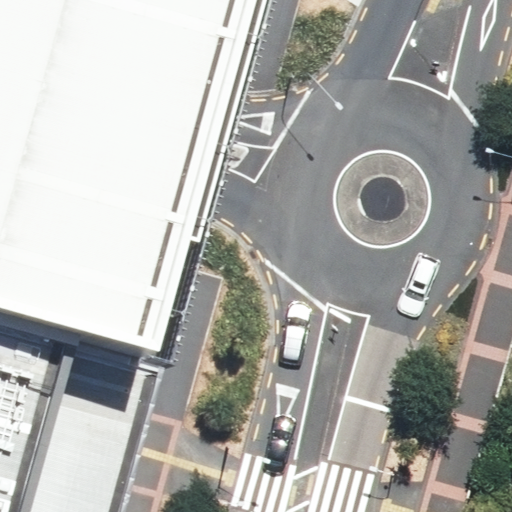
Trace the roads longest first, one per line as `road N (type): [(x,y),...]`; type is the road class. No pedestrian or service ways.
road 1 (tertiary): [(392,125),(440,151),(462,201),(460,229),(432,276),(381,297),(354,294)]
road 2 (tertiary): [(354,294),(299,511)]
road 3 (tertiary): [(354,294),(326,282),(291,235),(294,176)]
road 4 (tertiary): [(448,0),(426,75),(392,125)]
